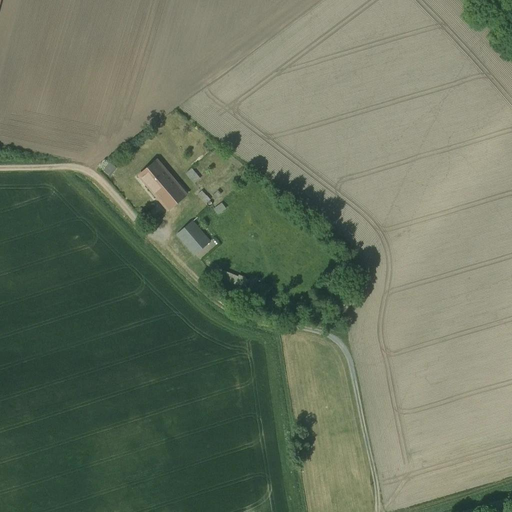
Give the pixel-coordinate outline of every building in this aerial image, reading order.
[(112,161),(106,170),(113,174),(118,165),(112,161)] [(152,162),(132,179),(161,213),(181,196),(152,162)] [(188,174),(198,183),(204,175),(195,166),(188,174)] [(208,203),(213,198),(205,189),(200,194),(208,203)] [(224,201),(216,208),(221,214),(229,207),(224,201)] [(215,237),(198,217),(178,234),(195,254),(196,254),(202,260),(215,249),(209,242),(215,237)]
